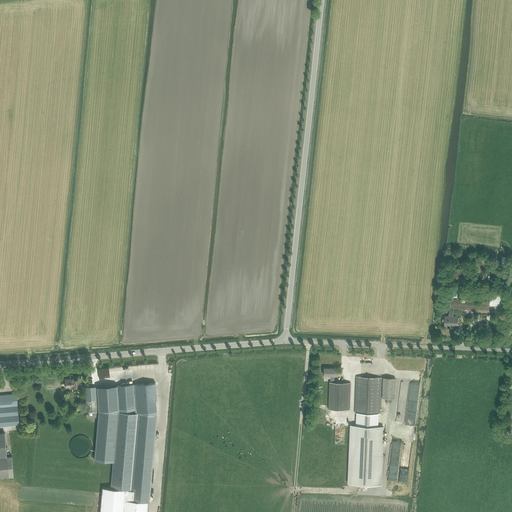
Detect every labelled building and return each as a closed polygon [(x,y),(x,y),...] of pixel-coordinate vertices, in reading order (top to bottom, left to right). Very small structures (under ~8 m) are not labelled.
[(466,269),(451,269),(450,283),(466,284),(466,269)] [(446,308),(490,310),(490,305),(502,306),(502,292),(490,291),(490,301),(446,299),(446,308)] [(445,326),(449,326),(449,325),(457,326),(457,324),(461,324),(461,317),(458,317),(458,316),(445,316),(445,326)] [(324,368),(323,375),(331,375),(330,382),(328,409),(349,410),(346,410),(348,383),(350,383),(334,382),(334,368),(324,368)] [(72,379),(65,380),(65,384),(66,388),(71,387),(73,387),(82,387),(81,378),(78,378),(77,378),(76,378),(76,377),(75,377),(75,378),(74,378),(74,379),(72,379)] [(378,414),(379,414),(381,378),(356,377),(355,413),(356,413),(378,414)] [(382,398),(394,398),(395,378),(383,378),(382,398)] [(156,383),(117,385),(119,412),(135,410),(136,413),(158,412),(156,383)] [(97,387),(85,388),(86,400),(97,400),(98,399),(97,387)] [(0,426),(19,425),(16,394),(0,394),(0,426)] [(87,412),(97,411),(98,411),(97,400),(86,400),(87,412)] [(100,511),(147,511),(149,501),(150,491),(158,412),(136,413),(118,412),(113,461),(111,488),(102,487),(102,492),(100,511)] [(378,414),(356,413),(356,425),(351,425),(349,483),(380,485),(382,426),(378,426),(378,414)] [(0,477),(14,476),(12,456),(7,456),(5,433),(0,433),(0,477)] [(93,450),(93,448),(93,445),(93,443),(92,442),(90,440),(89,438),(87,437),(84,437),(82,436),(80,437),(78,437),(76,438),(74,439),(73,441),(72,443),(71,445),(71,447),(71,450),(71,452),(72,454),(73,455),(75,457),(77,458),(79,459),(81,459),(84,459),(86,458),(88,457),(90,456),(91,454),(92,452),(93,450)]
